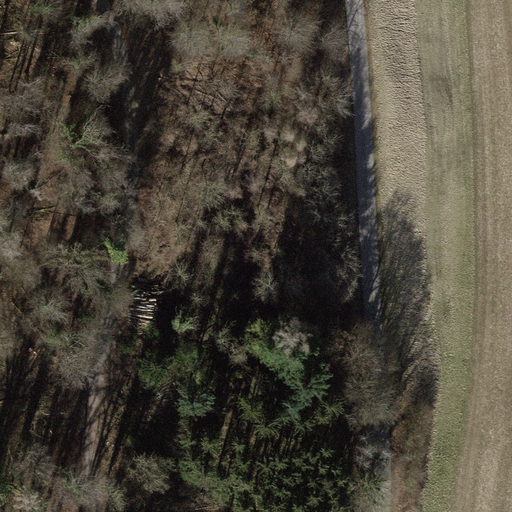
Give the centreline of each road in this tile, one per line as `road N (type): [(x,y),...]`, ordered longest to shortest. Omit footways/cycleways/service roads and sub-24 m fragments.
road 1 (track): [(98,0),(128,57),(136,155),(119,311),(88,436),(102,511)]
road 2 (unclassified): [(355,0),(383,511)]
